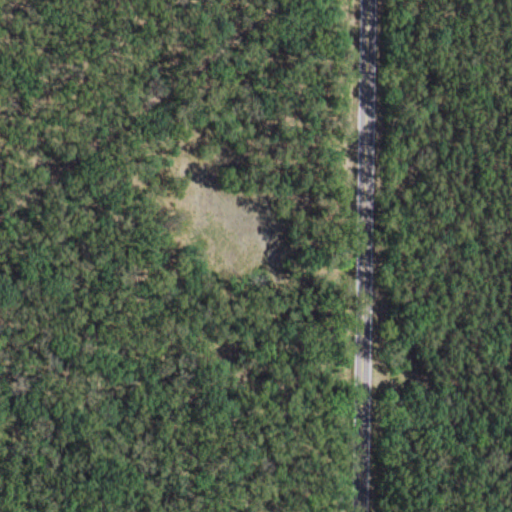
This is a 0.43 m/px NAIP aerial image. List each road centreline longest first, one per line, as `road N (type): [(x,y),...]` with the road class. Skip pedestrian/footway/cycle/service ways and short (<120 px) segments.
road 1 (tertiary): [(355,511),(365,0)]
road 2 (track): [(0,217),(286,0)]
